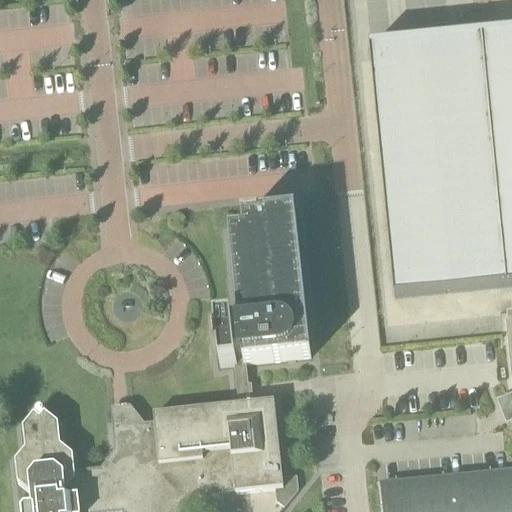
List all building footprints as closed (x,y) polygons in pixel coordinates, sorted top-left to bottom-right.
[(511,38),(371,52),(395,299),(511,287),(511,38)] [(236,377),(247,376),(246,367),(311,360),(296,214),(243,220),(244,234),(230,236),(240,329),(233,330),(232,322),(215,324),(220,370),(235,368),(236,377)] [(299,493),(298,480),(283,481),(274,404),(251,407),(247,376),(236,377),(239,408),(154,417),(155,427),(125,430),(115,431),(117,454),(102,473),(75,475),(76,481),(69,489),(70,501),(79,500),(80,511),(122,511),(127,506),(134,511),(153,511),(156,509),(159,511),(177,510),(186,499),(236,494),(236,496),(277,492),(277,504),(285,510),(299,493)] [(26,452),(16,465),(19,486),(31,496),(32,506),(25,506),(21,510),(21,511),(80,511),(79,500),(70,501),(69,489),(76,481),(75,475),(74,458),(61,448),(59,427),(45,416),(41,422),(35,417),(24,431),(26,452)] [(511,511),(511,473),(381,486),(384,511),(511,511)]
